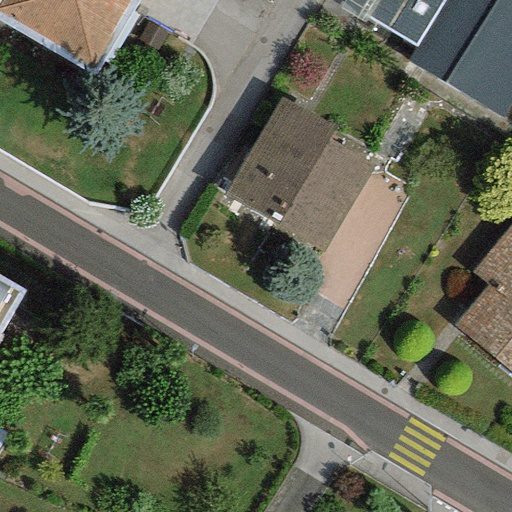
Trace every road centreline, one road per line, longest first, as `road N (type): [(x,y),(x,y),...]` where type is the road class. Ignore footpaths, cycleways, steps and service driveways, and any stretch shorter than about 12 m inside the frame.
road 1 (tertiary): [(489,494),(122,270)]
road 2 (residential): [(122,270),(292,0)]
road 3 (tertiary): [(122,270),(0,200)]
